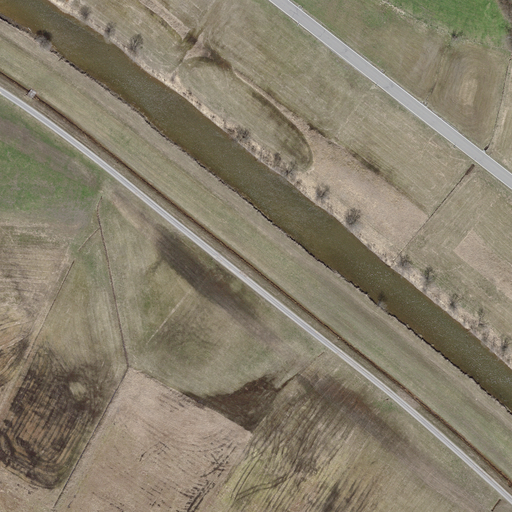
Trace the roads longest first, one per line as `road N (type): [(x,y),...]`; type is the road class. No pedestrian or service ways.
road 1 (track): [(0,95),(87,152),(511,504)]
road 2 (tertiary): [(511,184),(276,0)]
